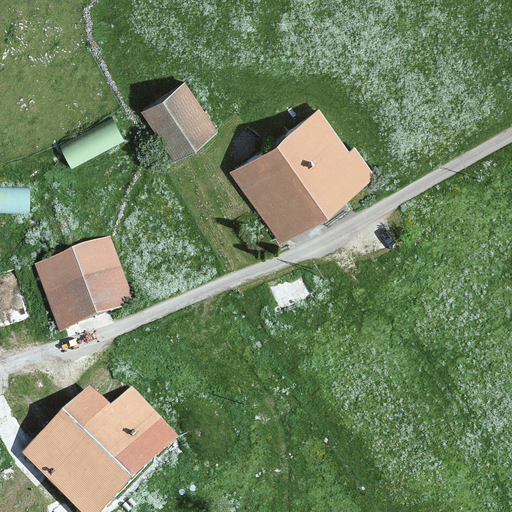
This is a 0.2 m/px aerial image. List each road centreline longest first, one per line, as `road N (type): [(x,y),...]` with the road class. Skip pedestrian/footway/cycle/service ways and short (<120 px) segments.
road 1 (unclassified): [(0,369),(329,238),(511,133)]
road 2 (track): [(503,511),(432,361),(329,238)]
